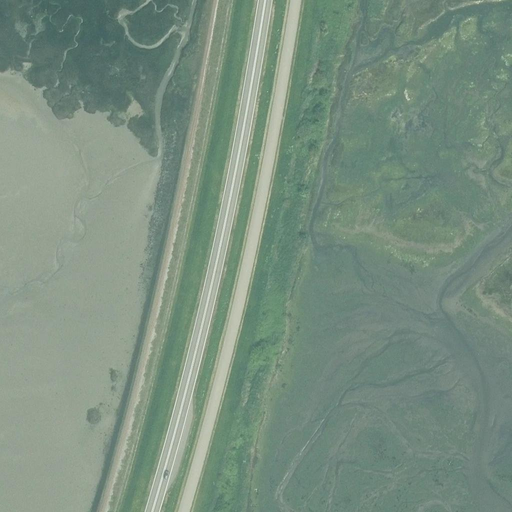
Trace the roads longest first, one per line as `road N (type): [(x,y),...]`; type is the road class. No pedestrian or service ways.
road 1 (trunk): [(152,511),(214,274),(265,0)]
road 2 (unclassified): [(185,511),(221,385),(297,0)]
